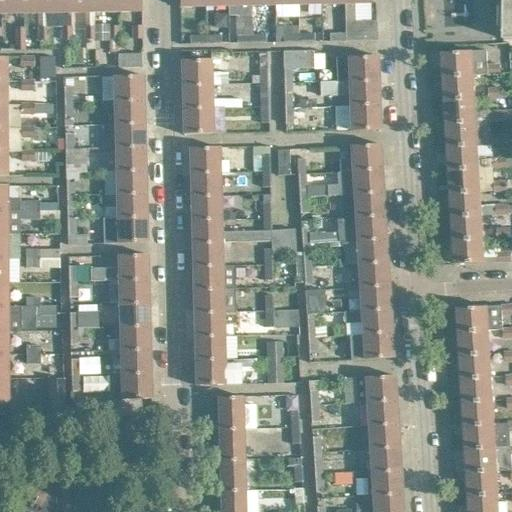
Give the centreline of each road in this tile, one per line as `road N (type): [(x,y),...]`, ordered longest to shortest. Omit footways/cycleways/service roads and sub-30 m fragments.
road 1 (residential): [(161,0),(177,511)]
road 2 (residential): [(414,290),(395,0)]
road 3 (residential): [(430,511),(414,290)]
